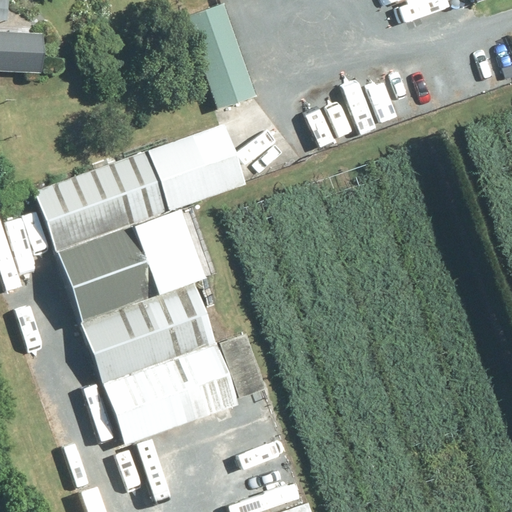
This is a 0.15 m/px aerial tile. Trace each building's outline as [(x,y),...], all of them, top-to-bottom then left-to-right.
[(220,5),(180,19),(213,111),(253,96),(220,5)] [(0,73),(35,75),(36,34),(0,32),(0,73)] [(16,226),(24,248),(37,285),(57,278),(49,253),(174,210),(189,204),(238,187),(217,127),(25,194),(34,220),(16,226)] [(214,276),(189,204),(174,210),(49,253),(57,278),(74,325),(199,281),(214,276)] [(221,295),(214,276),(199,281),(74,325),(96,386),(211,346),(197,304),(221,295)] [(233,407),(211,346),(96,386),(117,448),(233,407)]
